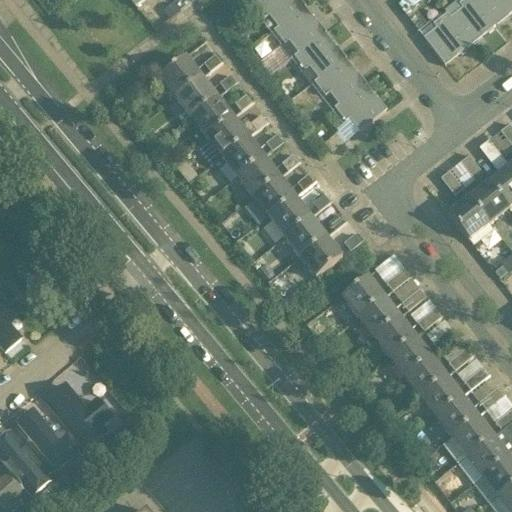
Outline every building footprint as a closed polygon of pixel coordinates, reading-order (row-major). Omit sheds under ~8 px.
[(127,0),(134,9),(145,0),(127,0)] [(277,31),(304,10),(296,0),(262,0),(253,8),(264,21),(268,18),(277,30),(277,31)] [(450,22),(471,48),(497,28),(476,2),(475,2),(473,0),(468,0),(457,9),(460,14),(450,22)] [(497,28),(511,16),(511,0),(477,0),(476,2),(497,28)] [(173,7),(164,14),(169,21),(178,14),(173,7)] [(297,56),(324,35),(304,10),(277,31),(277,30),(273,34),(284,47),(288,44),(297,56)] [(445,69),(471,48),(450,22),(449,23),(446,18),(433,28),(432,29),(435,33),(424,42),(444,69),(445,69)] [(236,34),(241,41),(248,36),(243,29),(236,34)] [(344,61),(324,35),(297,56),(293,59),(304,73),(309,70),(318,82),(344,61)] [(210,75),(221,67),(214,59),(203,67),(210,75)] [(175,102),(201,81),(185,61),(159,81),(175,102)] [(344,61),(318,82),(314,85),(325,99),(329,96),(338,107),(364,87),(344,61)] [(236,87),(230,79),(219,87),(225,95),(236,87)] [(190,121),(216,101),(201,81),(175,102),(190,121)] [(385,113),(364,87),(338,107),(334,111),(345,125),(349,121),(359,134),(385,113)] [(252,107),(245,99),(234,107),(241,115),(252,107)] [(232,121),(216,101),(190,121),(206,141),(232,121)] [(261,118),(249,127),(255,135),(267,126),(261,118)] [(247,141),(248,141),(255,135),(245,122),(237,128),(232,121),(206,141),(221,161),(247,141)] [(500,135),(511,150),(511,133),(508,129),(500,135)] [(338,133),(324,144),(332,154),(346,143),(338,133)] [(276,138),(266,146),(272,155),(283,147),(276,138)] [(237,181),(263,161),(257,153),(248,141),(247,141),(221,161),(233,177),(237,181)] [(488,144),(480,151),(500,176),(507,170),(508,169),(488,144)] [(202,146),(194,153),(200,160),(208,154),(202,146)] [(292,158),(281,167),(288,175),(299,167),(292,158)] [(173,167),(179,176),(189,168),(183,160),(173,167)] [(469,160),(460,166),(474,184),(483,177),(469,160)] [(278,181),(263,162),(263,161),(237,181),(252,201),(278,181)] [(508,212),(511,209),(511,176),(507,170),(500,176),(488,185),(487,186),(508,212)] [(449,175),(440,182),(455,199),(463,193),(449,175)] [(480,191),(467,201),(488,228),(508,212),(487,186),(488,185),(483,177),(474,184),(480,191)] [(308,178),(297,187),(303,195),(314,187),(308,178)] [(278,181),(252,201),(268,221),(294,201),(278,181)] [(323,198),(312,207),(319,215),(329,206),(323,198)] [(309,221),(294,201),(268,221),(283,241),(309,221)] [(467,201),(447,217),(468,244),(488,228),(467,201)] [(339,218),(328,226),(334,235),(345,226),(339,218)] [(309,221),(283,241),(298,261),(325,241),(309,221)] [(343,246),(350,254),(360,246),(354,238),(343,246)] [(341,261),(325,241),(298,261),(314,281),(341,261)] [(499,282),(506,276),(501,270),(494,275),(499,282)] [(410,281),(403,273),(386,287),(392,295),(410,281)] [(357,322),(383,301),(367,281),(341,301),(357,322)] [(425,301),(419,293),(401,307),(408,315),(425,301)] [(0,356),(2,360),(28,343),(0,301),(0,356)] [(398,321),(383,301),(357,322),(372,341),(398,321)] [(441,321),(435,313),(417,327),(423,335),(441,321)] [(388,361),(414,341),(398,321),(372,341),(388,361)] [(450,333),(432,346),(439,355),(457,341),(450,333)] [(404,381),(430,361),(414,341),(388,361),(404,381)] [(466,353),(448,366),(454,374),(473,361),(466,353)] [(419,401),(445,381),(430,361),(404,381),(419,401)] [(481,372),(463,386),(470,394),(488,380),(481,372)] [(435,421),(461,400),(445,381),(419,401),(435,421)] [(62,396),(97,437),(109,427),(74,386),(62,396)] [(496,392),(479,406),(486,414),(503,400),(496,392)] [(451,441),(477,420),(461,400),(435,421),(451,441)] [(511,412),(495,426),(501,435),(511,426),(511,412)] [(24,434),(55,467),(69,453),(38,420),(24,434)] [(466,461),(492,441),(477,420),(451,441),(466,461)] [(139,431),(131,421),(115,434),(123,443),(123,444),(139,431)] [(0,447),(0,452),(33,490),(45,480),(9,439),(0,447)] [(466,461),(457,468),(473,488),(482,481),(508,460),(492,441),(466,461)] [(104,444),(87,458),(95,467),(112,453),(104,444)] [(95,467),(87,458),(76,467),(60,481),(68,490),(84,476),(95,467)] [(511,465),(508,460),(482,481),(498,501),(511,489),(511,465)] [(0,511),(8,511),(19,501),(0,482),(0,511)] [(511,511),(511,489),(498,501),(507,511),(511,511)] [(49,490),(32,504),(38,511),(42,511),(57,500),(49,490)]
